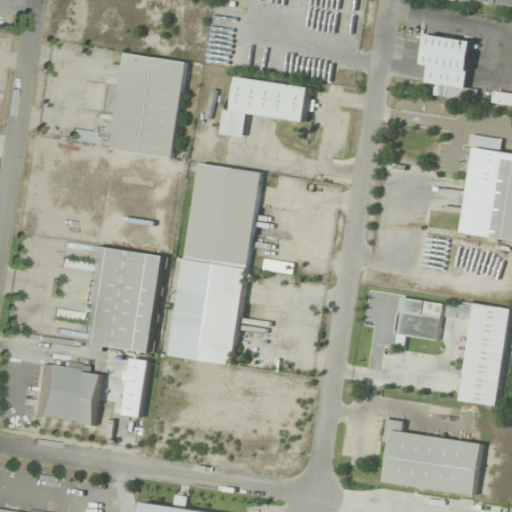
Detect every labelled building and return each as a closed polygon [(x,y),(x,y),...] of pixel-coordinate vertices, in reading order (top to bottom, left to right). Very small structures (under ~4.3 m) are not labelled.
[(475,41),(430,34),(425,65),(431,65),(428,82),(436,84),(435,94),(475,100),(476,89),(468,88),(475,41)] [(188,61),(125,53),(113,149),(175,158),(188,61)] [(311,123),(314,99),(311,98),(312,86),(238,77),(234,113),(311,123)] [(511,105),(511,93),(497,91),(495,102),(511,105)] [(69,140),(91,144),(93,133),(71,129),(69,140)] [(511,238),(511,152),(502,151),(504,139),(472,135),(471,145),(476,146),(465,233),(511,238)] [(263,173),(201,164),(189,258),(251,266),(263,173)] [(153,352),(166,255),(98,246),(85,343),(153,352)] [(444,316),(424,313),(426,300),(403,297),(398,334),(440,340),(444,316)] [(511,323),(511,307),(464,302),(462,318),(474,319),(463,401),(501,406),(511,323)] [(104,373),(41,365),(34,418),(97,425),(104,373)] [(477,495),(485,442),(405,431),(406,421),(386,418),(383,441),(391,442),(386,483),(477,495)] [(214,511),(144,502),(142,511),(214,511)]
